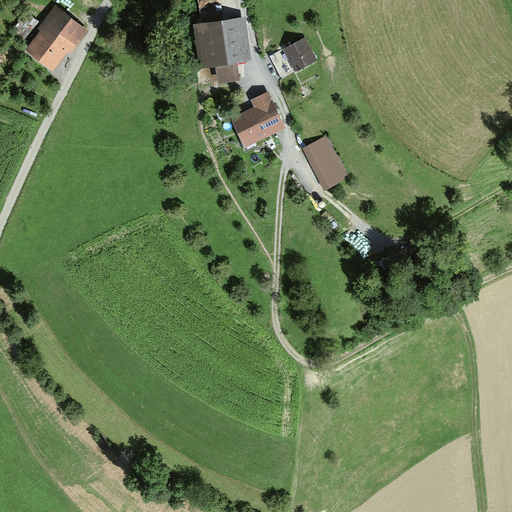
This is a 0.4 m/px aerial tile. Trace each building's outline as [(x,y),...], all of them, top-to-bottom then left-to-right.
[(209,6),(219,70),(250,65),(240,1),(209,6)] [(23,53),(48,72),(80,32),(55,12),(23,53)] [(296,52),(308,74),(322,67),(309,45),(296,52)] [(254,102),(259,114),(241,122),(254,151),(297,131),(284,103),(278,106),(273,94),(254,102)] [(314,151),(337,196),(360,184),(337,140),(314,151)]
